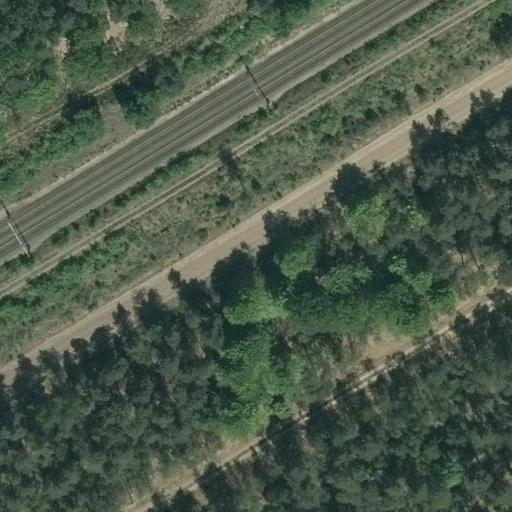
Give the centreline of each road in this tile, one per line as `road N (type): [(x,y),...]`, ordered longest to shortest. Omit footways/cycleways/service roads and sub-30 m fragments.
road 1 (track): [(0,294),(488,0)]
road 2 (track): [(0,146),(241,0)]
